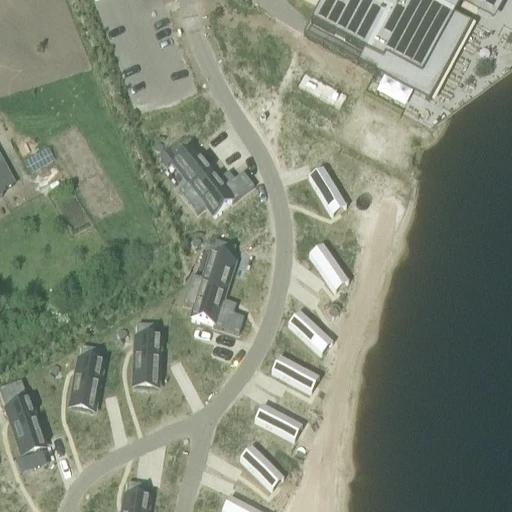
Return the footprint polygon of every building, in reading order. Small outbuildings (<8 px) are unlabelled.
[(327,0),(315,24),(372,54),(369,59),(382,66),(375,79),(430,109),(472,30),(454,20),(458,11),(463,3),(492,19),(502,0),(327,0)] [(180,142),(157,159),(166,170),(188,153),(180,142)] [(193,154),(173,169),(187,187),(178,194),(197,219),(206,212),(212,220),(230,206),(232,208),(233,206),(253,191),(242,177),(233,184),(227,176),(218,183),(220,184),(217,186),(215,183),(214,182),(193,154)] [(0,199),(4,197),(2,194),(15,187),(0,160),(0,199)] [(322,173),(308,182),(327,214),(331,220),(333,219),(329,213),(335,209),(340,206),(344,213),(345,212),(342,205),(322,173)] [(208,242),(204,255),(231,263),(235,250),(208,242)] [(322,250),(308,259),(330,290),(334,296),(336,295),(331,289),(337,285),(342,282),(346,288),(348,287),(343,281),(322,250)] [(192,279),(182,308),(194,312),(191,322),(213,329),(212,330),(216,331),(238,338),(243,321),(232,318),(235,309),(224,305),(224,307),(221,306),(222,303),(223,301),(230,277),(233,267),(210,260),(203,282),(192,279)] [(298,317),(287,329),(315,354),(321,359),(322,358),(316,353),(321,348),(325,344),(331,348),(332,347),(326,342),(298,317)] [(132,390),(132,391),(133,391),(155,392),(157,392),(157,391),(157,381),(159,343),(153,342),(154,329),(136,328),(136,341),(135,341),(134,354),(134,356),(133,380),(132,390)] [(69,411),(69,412),(70,412),(92,416),(93,416),(93,415),(95,405),(102,367),(96,366),(98,353),(81,350),(79,363),(78,363),(76,373),(76,375),(75,378),(71,401),(69,411)] [(278,361),(271,376),(304,394),(310,397),(311,396),(305,392),(308,386),(311,381),(317,384),(318,383),(312,379),(278,361)] [(20,384),(0,390),(0,396),(6,412),(5,413),(9,423),(10,427),(18,448),(21,458),(21,459),(22,458),(43,451),(44,451),(44,449),(41,440),(28,404),(27,405),(20,384)] [(262,410),(254,424),(287,442),(294,446),(295,444),(288,440),(291,435),(294,429),(301,433),(301,431),(295,427),(262,410)] [(251,451),(239,463),(266,490),(271,495),(272,493),(267,488),(272,483),(276,479),(281,484),(283,483),(278,478),(251,451)] [(14,464),(19,477),(46,467),(41,454),(14,464)] [(147,511),(148,503),(142,502),(144,488),(127,486),(125,499),(124,499),(123,510),(122,511),(147,511)] [(248,511),(229,501),(222,511),(248,511)]
